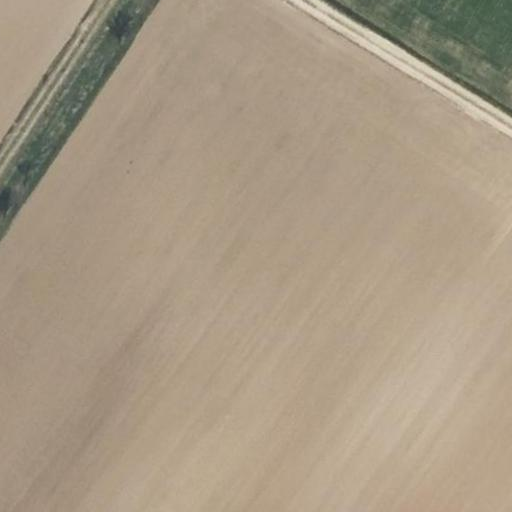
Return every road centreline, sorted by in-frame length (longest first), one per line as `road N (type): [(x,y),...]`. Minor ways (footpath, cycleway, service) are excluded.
road 1 (track): [(285,0),(511,135)]
road 2 (track): [(0,173),(119,0)]
